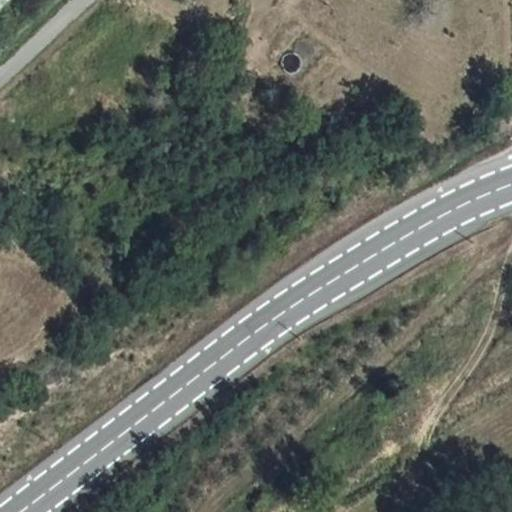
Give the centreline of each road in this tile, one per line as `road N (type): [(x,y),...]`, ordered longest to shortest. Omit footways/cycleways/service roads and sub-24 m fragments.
road 1 (secondary): [(511,184),(442,215),(260,328),(20,511)]
road 2 (unclassified): [(91,0),(0,80)]
